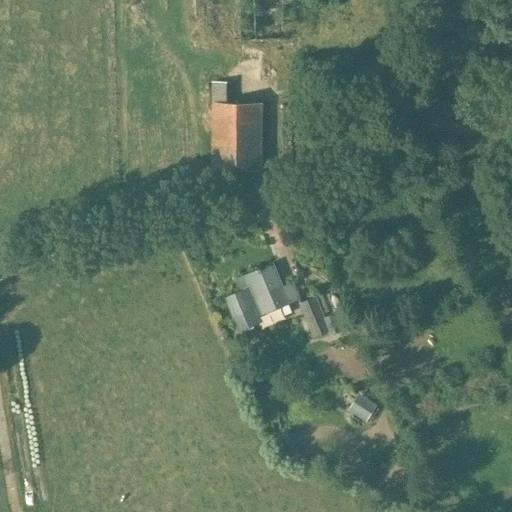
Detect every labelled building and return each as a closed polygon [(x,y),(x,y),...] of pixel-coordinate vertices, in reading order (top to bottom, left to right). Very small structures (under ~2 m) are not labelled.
[(302,0),(238,0),(240,43),(305,40),(302,0)] [(230,100),(231,80),(214,80),(213,99),(230,100)] [(262,171),(262,103),(212,103),(211,170),(262,171)] [(255,318),(298,299),(291,283),(281,287),(272,265),(238,279),(243,291),(227,298),(240,330),(257,323),(255,318)] [(511,324),(511,287),(498,293),(511,324)] [(313,338),(330,331),(316,297),(299,304),(313,338)] [(370,422),(378,401),(356,393),(349,415),(370,422)]
